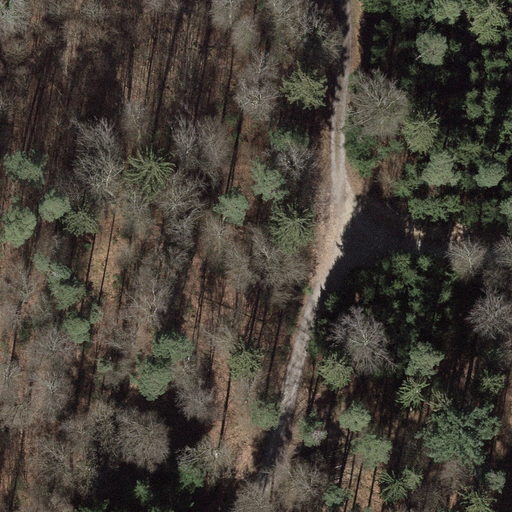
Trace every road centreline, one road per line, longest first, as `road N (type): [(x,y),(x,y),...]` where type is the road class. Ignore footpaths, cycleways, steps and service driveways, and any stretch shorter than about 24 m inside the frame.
road 1 (track): [(345,0),(350,240),(241,511)]
road 2 (track): [(350,240),(511,255)]
